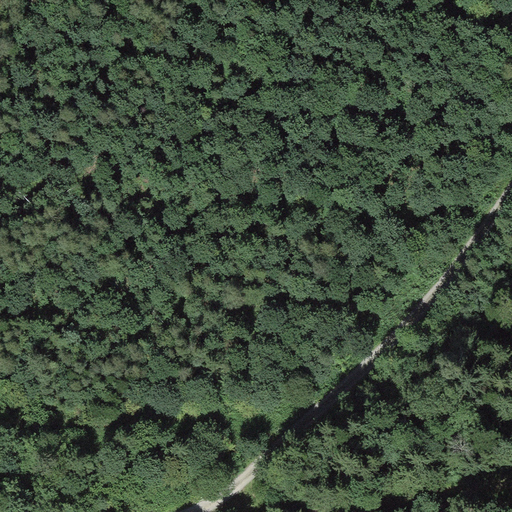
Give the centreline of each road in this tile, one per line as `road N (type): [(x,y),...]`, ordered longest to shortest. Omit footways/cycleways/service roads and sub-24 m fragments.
road 1 (track): [(210,511),(374,371),(511,199)]
road 2 (track): [(329,511),(511,486)]
